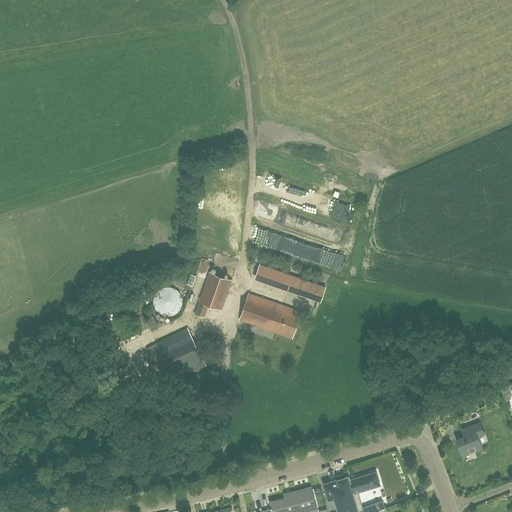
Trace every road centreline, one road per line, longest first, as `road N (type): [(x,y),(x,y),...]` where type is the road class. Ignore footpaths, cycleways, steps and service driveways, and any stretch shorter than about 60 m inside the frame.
road 1 (unclassified): [(221,489),(217,431),(249,170)]
road 2 (residential): [(221,489),(412,439)]
road 3 (residential): [(103,511),(221,489)]
